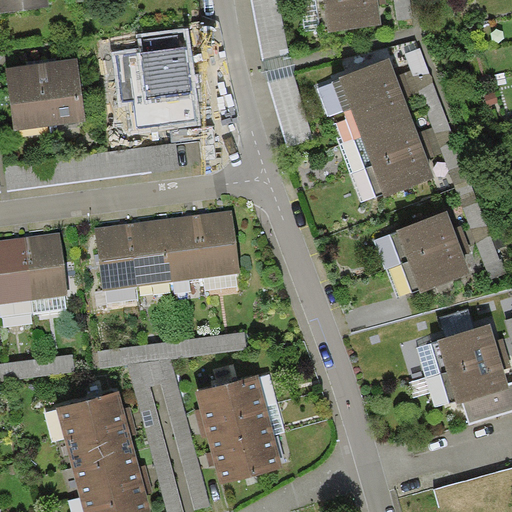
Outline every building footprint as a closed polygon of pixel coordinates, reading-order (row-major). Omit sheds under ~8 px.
[(48,0),(0,0),(0,13),(49,8),(48,0)] [(279,0),(250,0),(263,60),(290,55),(279,0)] [(324,0),(316,0),(321,30),(328,29),(324,0)] [(387,1),(386,0),(324,0),(328,29),(329,32),(381,24),(378,2),(387,1)] [(411,0),(393,0),(397,21),(414,18),(411,0)] [(187,47),(139,53),(145,100),(193,94),(187,47)] [(420,49),(403,55),(490,279),(505,273),(420,49)] [(340,80),(351,108),(409,86),(404,72),(396,75),(389,57),(339,77),(340,80)] [(42,63),(50,126),(85,122),(77,59),(42,63)] [(50,126),(42,63),(6,68),(14,131),(50,126)] [(295,78),(269,86),(288,149),(314,141),(295,78)] [(351,108),(340,80),(334,83),(344,110),(351,108)] [(351,108),(362,137),(412,117),(406,102),(414,99),(409,86),(351,108)] [(351,108),(344,110),(355,139),(362,137),(351,108)] [(362,137),(373,165),(430,143),(425,131),(418,133),(412,117),(362,137)] [(362,137),(355,139),(365,168),(373,165),(362,137)] [(434,154),(430,143),(373,165),(383,194),(384,196),(434,178),(426,157),(434,154)] [(175,144),(4,166),(7,193),(179,168),(175,144)] [(373,165),(365,168),(376,197),(383,194),(373,165)] [(232,210),(196,215),(204,278),(240,274),(232,210)] [(408,261),(466,240),(461,226),(454,229),(447,211),(397,229),(398,232),(408,261)] [(196,215),(163,219),(171,282),(204,278),(196,215)] [(131,223),(139,287),(171,282),(163,219),(131,223)] [(95,228),(104,291),(139,287),(131,223),(95,228)] [(60,232),(24,237),(32,300),(68,296),(60,232)] [(408,261),(398,232),(390,234),(401,264),(408,261)] [(24,237),(0,239),(0,304),(32,300),(24,237)] [(466,240),(408,261),(419,290),(420,293),(470,275),(462,255),(471,252),(466,240)] [(412,293),(419,290),(408,261),(401,264),(412,293)] [(438,342),(447,372),(507,354),(502,338),(496,341),(490,324),(437,340),(438,342)] [(245,332),(98,351),(100,368),(127,365),(167,511),(184,511),(151,386),(161,384),(195,511),(210,506),(171,359),(247,349),(245,332)] [(447,372),(438,342),(432,344),(441,374),(447,372)] [(511,368),(507,354),(447,372),(456,401),(456,404),(463,402),(509,389),(508,384),(504,370),(511,368)] [(72,355),(0,363),(0,381),(74,372),(72,355)] [(456,401),(447,372),(441,374),(449,403),(456,401)] [(198,423),(266,405),(258,375),(195,392),(199,408),(194,409),(198,423)] [(511,382),(508,384),(509,389),(463,402),(469,424),(511,411),(511,382)] [(120,392),(56,409),(64,438),(134,420),(131,406),(124,408),(120,392)] [(211,452),(274,435),(266,405),(198,423),(202,436),(206,435),(211,452)] [(64,438),(72,467),(135,450),(131,435),(138,433),(134,420),(64,438)] [(220,484),(283,467),(274,435),(211,452),(206,453),(210,466),(215,465),(220,484)] [(72,467),(80,496),(150,478),(146,465),(139,466),(135,450),(72,467)] [(511,467),(434,490),(440,511),(445,511),(511,492),(511,467)] [(150,478),(80,496),(84,511),(151,511),(146,494),(154,492),(150,478)]
